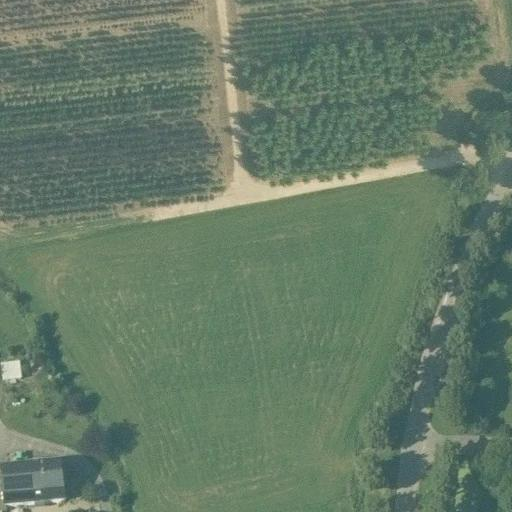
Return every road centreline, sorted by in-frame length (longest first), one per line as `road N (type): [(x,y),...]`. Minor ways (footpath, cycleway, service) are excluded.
road 1 (track): [(145,216),(469,155),(511,173)]
road 2 (unclassified): [(408,511),(414,428),(450,301),(511,180)]
road 3 (track): [(219,0),(241,198)]
